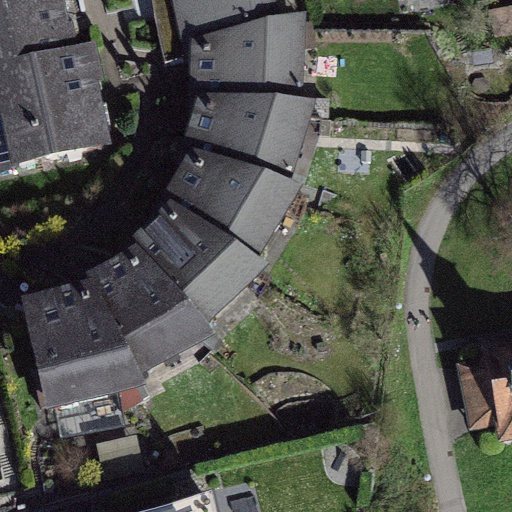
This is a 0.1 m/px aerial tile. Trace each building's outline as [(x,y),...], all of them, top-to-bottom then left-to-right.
[(67,0),(0,0),(0,82),(82,62),(67,0)] [(173,0),(176,7),(192,62),(307,29),(298,0),(173,0)] [(192,62),(197,109),(321,114),(307,29),(192,62)] [(0,111),(17,180),(117,156),(94,60),(82,62),(0,82),(0,111)] [(197,109),(193,164),(302,196),(321,114),(197,109)] [(193,164),(169,217),(271,276),(302,196),(193,164)] [(169,217),(138,256),(219,342),(271,276),(169,217)] [(138,256),(83,292),(148,389),(219,342),(138,256)] [(83,292),(27,313),(55,422),(148,389),(83,292)] [(511,328),(457,339),(476,436),(504,430),(508,453),(511,452),(511,328)] [(216,511),(212,497),(153,511),(216,511)]
